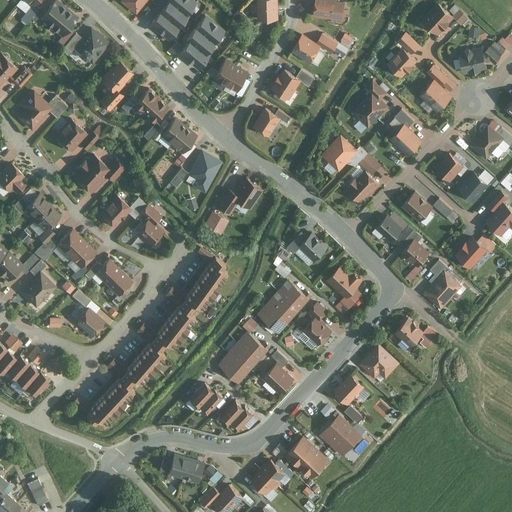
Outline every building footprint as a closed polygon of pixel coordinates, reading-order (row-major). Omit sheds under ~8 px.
[(40,17),(51,26),(68,7),(60,0),(54,0),(48,8),(40,17)] [(121,0),(137,12),(147,0),(121,0)] [(172,0),(169,0),(161,11),(180,26),(190,14),(189,13),(172,0)] [(172,0),(189,13),(198,1),(197,0),(172,0)] [(279,18),(278,0),(257,0),(259,19),(279,18)] [(316,0),(314,15),(335,19),(336,15),(345,17),(347,1),(339,0),(316,0)] [(439,33),(455,16),(440,2),(424,19),(439,33)] [(40,17),(48,8),(43,4),(31,19),(36,22),(40,17)] [(78,16),(68,7),(51,26),(61,35),(78,16)] [(460,9),(455,16),(464,24),(469,17),(460,9)] [(180,26),(161,11),(150,24),(170,39),(180,26)] [(226,30),(207,15),(196,27),(215,42),(226,30)] [(110,42),(91,26),(82,37),(74,47),(75,48),(93,63),(110,42)] [(215,42),(196,27),(188,38),(190,40),(206,54),(215,42)] [(341,39),(349,43),(354,36),(346,31),(341,39)] [(507,47),(511,41),(511,31),(510,31),(506,37),(503,35),(498,41),(507,47)] [(74,47),(82,37),(76,32),(64,45),(72,52),(75,48),(74,47)] [(324,32),(317,43),(321,46),(333,53),(340,43),(324,32)] [(421,44),(408,32),(400,40),(413,53),(421,44)] [(317,43),(303,35),(294,51),(311,61),(321,46),(317,43)] [(206,54),(190,40),(180,53),(199,68),(209,56),(206,54)] [(503,56),(491,46),(485,52),(497,62),(503,56)] [(403,76),(418,60),(403,47),(389,63),(403,76)] [(484,47),(461,51),(466,73),(489,68),(484,47)] [(0,84),(17,67),(4,54),(0,57),(0,84)] [(214,78),(227,85),(238,64),(225,57),(214,78)] [(117,88),(133,71),(121,60),(102,79),(112,88),(114,91),(117,88)] [(238,64),(227,85),(239,91),(250,71),(238,64)] [(436,79),(443,85),(450,78),(436,64),(428,72),(436,79)] [(19,85),(32,72),(25,66),(13,79),(19,85)] [(302,68),(297,76),(302,79),(311,85),(316,76),(302,68)] [(290,98),(302,79),(297,76),(286,69),(274,88),(290,98)] [(373,90),(383,99),(389,93),(375,79),(368,86),(373,90)] [(436,79),(422,94),(439,110),(453,95),(443,85),(436,79)] [(125,96),(117,88),(114,91),(112,88),(100,101),(111,110),(125,96)] [(141,117),(159,97),(149,88),(135,103),(140,107),(136,112),(141,117)] [(370,126),(389,106),(383,99),(373,90),(354,111),(370,126)] [(18,116),(32,129),(49,110),(52,106),(49,102),(38,93),(18,116)] [(56,95),(49,102),(52,106),(49,110),(58,117),(69,105),(56,95)] [(159,97),(141,117),(145,121),(149,116),(153,120),(168,106),(159,97)] [(67,108),(72,114),(79,108),(75,102),(67,108)] [(270,135),(282,117),(277,114),(266,107),(254,125),(270,135)] [(280,108),(277,114),(282,117),(289,121),(292,115),(280,108)] [(406,125),(409,127),(416,121),(403,109),(396,116),(406,125)] [(54,135),(71,149),(87,131),(70,116),(54,135)] [(161,135),(172,144),(188,125),(177,116),(161,135)] [(156,121),(144,135),(149,139),(161,126),(156,121)] [(489,158),(506,138),(499,132),(490,124),(472,145),(489,158)] [(188,125),(172,144),(182,152),(198,134),(188,125)] [(406,125),(393,139),(409,154),(423,140),(409,127),(406,125)] [(499,132),(506,138),(511,142),(511,134),(504,127),(499,132)] [(87,149),(100,136),(93,130),(81,143),(87,149)] [(347,162),(359,150),(343,134),(324,153),(340,169),(347,162)] [(362,146),(359,150),(347,162),(358,165),(361,162),(370,153),(362,146)] [(206,193),(223,161),(203,150),(189,175),(196,179),(192,185),(206,193)] [(72,175),(91,192),(106,175),(111,169),(107,165),(92,152),(72,175)] [(383,164),(370,153),(361,162),(375,174),(383,164)] [(450,153),(436,167),(450,179),(463,164),(450,153)] [(115,157),(107,165),(111,169),(106,175),(114,181),(126,167),(115,157)] [(24,177),(11,163),(0,173),(0,182),(9,192),(12,189),(17,194),(22,189),(27,183),(22,179),(24,177)] [(182,167),(171,181),(177,186),(188,172),(182,167)] [(363,202),(381,184),(368,171),(349,189),(363,202)] [(474,172),(460,188),(473,200),(488,184),(479,176),(474,172)] [(253,207),(265,189),(247,177),(237,193),(235,196),(240,199),(253,207)] [(235,196),(237,193),(228,188),(218,204),(231,213),(240,199),(235,196)] [(497,211),(510,196),(503,190),(490,205),(497,211)] [(24,211),(33,220),(50,203),(40,192),(28,204),(23,209),(24,211)] [(416,192),(405,204),(422,220),(434,208),(416,192)] [(129,212),(132,208),(130,206),(117,194),(101,213),(116,226),(129,212)] [(140,214),(148,205),(139,197),(130,206),(132,208),(129,212),(136,218),(140,214)] [(23,209),(28,204),(21,198),(13,206),(22,213),(24,211),(23,209)] [(454,210),(441,198),(434,205),(448,217),(454,210)] [(504,235),(511,226),(511,206),(507,202),(489,221),(504,235)] [(50,203),(33,220),(45,232),(49,228),(62,215),(50,203)] [(148,219),(155,224),(162,216),(149,204),(148,205),(140,214),(145,218),(142,220),(145,223),(148,219)] [(212,210),(206,225),(223,232),(229,217),(212,210)] [(404,230),(388,216),(378,228),(394,242),(398,237),(404,230)] [(155,224),(148,219),(145,223),(136,233),(152,246),(164,232),(155,224)] [(408,238),(416,229),(410,224),(404,230),(398,237),(404,243),(408,238)] [(56,233),(49,228),(45,232),(39,238),(45,244),(56,233)] [(57,244),(69,256),(85,240),(73,228),(57,244)] [(416,239),(419,242),(424,237),(416,229),(408,238),(413,242),(416,239)] [(328,247),(312,233),(299,247),(315,261),(328,247)] [(473,267),(489,249),(474,235),(458,253),(473,267)] [(419,242),(416,239),(413,242),(404,252),(419,266),(431,252),(419,242)] [(85,240),(69,256),(80,267),(96,251),(85,240)] [(0,259),(8,251),(0,242),(0,259)] [(213,254),(202,246),(198,251),(210,259),(213,254)] [(8,251),(0,259),(0,274),(7,280),(22,264),(8,251)] [(33,253),(22,264),(29,271),(30,270),(40,260),(33,253)] [(101,421),(105,425),(135,391),(132,388),(138,382),(142,385),(168,355),(163,352),(168,345),(173,348),(197,318),(193,315),(198,307),(203,310),(229,273),(225,270),(228,266),(217,257),(213,262),(212,261),(185,297),(187,298),(180,307),(179,306),(157,334),(158,335),(151,343),(150,342),(126,371),(127,372),(121,379),(120,378),(89,411),(90,412),(87,416),(97,425),(101,421)] [(103,265),(96,271),(97,272),(118,293),(119,294),(125,287),(132,280),(109,258),(103,265)] [(440,277),(446,270),(449,267),(440,259),(430,269),(440,277)] [(35,275),(41,270),(46,265),(40,260),(30,270),(35,275)] [(98,260),(85,273),(90,278),(97,272),(96,271),(103,265),(98,260)] [(292,269),(282,261),(276,268),(286,276),(292,269)] [(342,265),(328,279),(347,297),(361,282),(342,265)] [(36,307),(57,287),(41,270),(35,275),(20,290),(36,307)] [(443,308),(464,286),(446,270),(440,277),(426,293),(443,308)] [(76,286),(68,279),(63,285),(72,292),(76,286)] [(280,291),(279,291),(299,308),(312,294),(307,290),(305,293),(289,280),(293,284),(290,288),(286,284),(280,291)] [(184,295),(172,286),(166,294),(178,303),(184,295)] [(118,293),(112,300),(117,305),(130,292),(125,287),(119,294),(118,293)] [(91,300),(78,289),(72,296),(85,307),(91,300)] [(270,302),(289,319),(299,308),(279,291),(283,295),(279,300),(275,296),(270,302)] [(317,301),(309,311),(316,317),(316,316),(319,319),(327,310),(317,301)] [(260,313),(260,314),(279,331),(289,319),(270,302),(269,302),(273,306),(269,311),(265,307),(260,313)] [(105,321),(88,307),(75,322),(92,336),(105,321)] [(244,324),(251,331),(259,322),(252,315),(244,324)] [(61,316),(50,316),(50,326),(61,326),(61,316)] [(316,317),(304,329),(311,336),(306,342),(312,348),(317,342),(319,343),(320,342),(323,342),(326,339),(326,335),(331,330),(319,319),(316,316),(316,317)] [(425,332),(410,318),(396,334),(412,347),(425,332)] [(155,332),(144,323),(137,331),(148,340),(155,332)] [(239,342),(239,343),(258,359),(270,345),(266,341),(263,344),(249,331),(248,332),(252,335),(248,340),(244,337),(239,342)] [(24,343),(13,334),(7,343),(17,351),(24,343)] [(287,345),(295,344),(293,334),(286,335),(287,345)] [(0,341),(0,361),(10,350),(0,341)] [(230,353),(229,353),(248,370),(258,359),(239,343),(238,343),(242,346),(239,351),(235,347),(230,353)] [(379,344),(362,362),(375,374),(380,369),(383,365),(389,371),(398,362),(379,344)] [(48,355),(37,347),(30,357),(40,365),(48,355)] [(19,358),(10,350),(0,361),(0,368),(6,374),(8,371),(19,358)] [(289,361),(278,350),(273,355),(285,366),(289,361)] [(220,364),(239,381),(248,370),(229,353),(229,354),(233,357),(229,362),(225,358),(220,364)] [(19,380),(32,364),(22,355),(19,358),(8,371),(19,380)] [(52,358),(53,373),(61,372),(59,357),(52,358)] [(125,368),(114,358),(107,366),(118,376),(125,368)] [(276,363),(264,376),(281,392),(293,378),(276,363)] [(42,373),(32,364),(19,380),(29,389),(29,388),(42,373)] [(43,371),(42,373),(29,388),(39,396),(53,380),(43,371)] [(351,373),(335,390),(348,402),(354,396),(357,396),(359,393),(359,390),(356,388),(361,383),(351,373)] [(204,382),(190,398),(198,406),(199,404),(213,389),(204,382)] [(213,389),(199,404),(208,412),(222,396),(214,388),(213,389)] [(88,408),(77,398),(73,402),(84,412),(88,408)] [(236,399),(221,415),(229,423),(232,420),(244,406),(236,399)] [(244,406),(232,420),(240,428),(241,427),(245,423),(254,413),(246,405),(244,406)] [(365,418),(352,406),(346,411),(359,424),(365,418)] [(330,423),(321,432),(322,433),(326,429),(331,433),(327,437),(332,442),(332,443),(333,443),(350,424),(336,411),(333,415),(336,417),(330,423)] [(350,424),(333,443),(337,439),(341,443),(338,447),(343,453),(344,453),(357,439),(361,435),(361,434),(350,424)] [(287,455),(299,467),(317,448),(305,436),(290,452),(287,455)] [(287,455),(290,452),(281,445),(277,449),(286,456),(287,455)] [(317,448),(299,467),(312,479),(330,459),(317,448)] [(282,461),(286,456),(277,449),(273,453),(282,461)] [(183,479),(189,458),(174,453),(168,475),(183,479)] [(189,458),(183,479),(199,484),(205,462),(189,458)] [(263,466),(261,468),(279,485),(283,481),(279,478),(285,472),(284,471),(276,463),(271,459),(264,466),(263,466)] [(259,472),(252,479),(266,492),(272,486),(275,489),(279,485),(261,468),(258,471),(259,472)] [(0,493),(9,484),(0,476),(0,473),(2,471),(0,469),(0,493)] [(49,502),(39,481),(30,485),(40,506),(49,502)] [(0,511),(12,511),(19,505),(8,495),(14,488),(9,484),(0,493),(0,498),(3,501),(0,503),(0,511)] [(223,511),(230,511),(243,498),(230,485),(220,495),(214,503),(223,511)] [(214,503),(220,495),(215,490),(203,502),(209,508),(214,503)]
